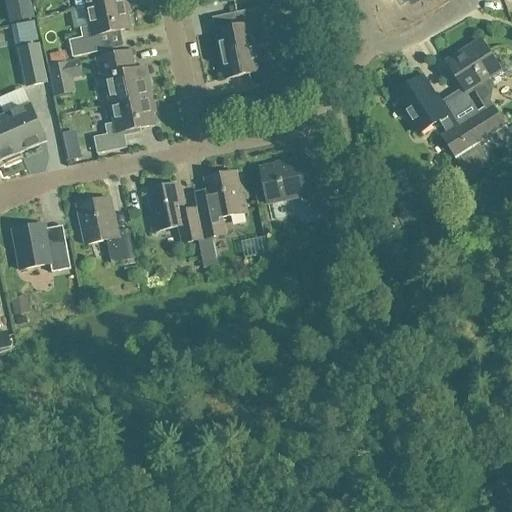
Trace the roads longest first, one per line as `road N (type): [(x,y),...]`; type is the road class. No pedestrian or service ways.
road 1 (track): [(421,511),(335,87)]
road 2 (residential): [(197,149),(294,127),(373,36)]
road 3 (residential): [(0,196),(197,149)]
road 4 (residential): [(197,149),(164,0)]
